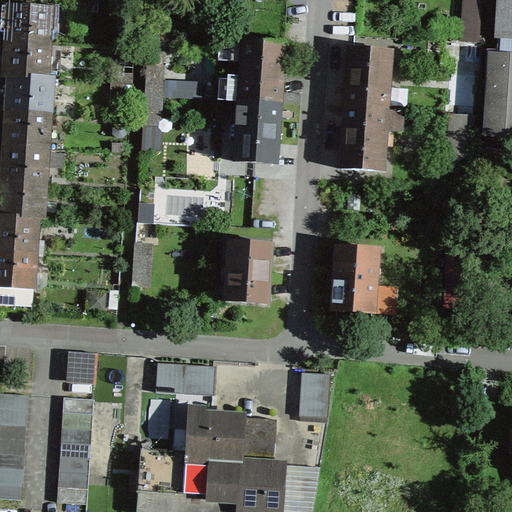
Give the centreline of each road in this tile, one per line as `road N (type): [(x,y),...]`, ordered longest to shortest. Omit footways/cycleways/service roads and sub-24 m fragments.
road 1 (residential): [(302,340),(323,0)]
road 2 (residential): [(302,340),(0,318)]
road 3 (residential): [(511,359),(302,340)]
